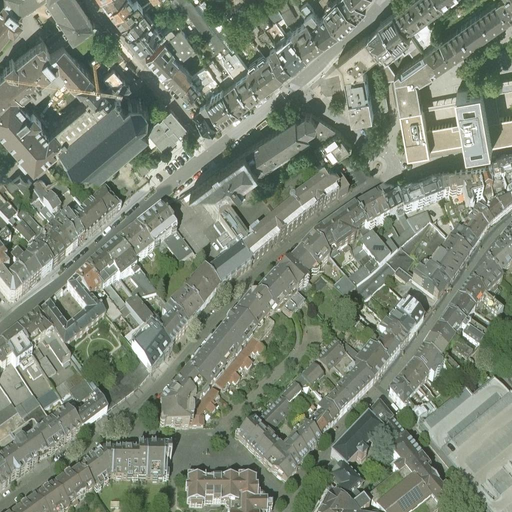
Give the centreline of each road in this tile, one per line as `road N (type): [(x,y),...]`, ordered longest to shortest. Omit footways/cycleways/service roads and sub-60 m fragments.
road 1 (residential): [(297,83),(406,172),(306,232),(143,401),(0,508)]
road 2 (residential): [(7,324),(215,149)]
road 3 (residential): [(92,0),(215,149)]
road 4 (residential): [(377,395),(469,511)]
road 5 (residential): [(290,504),(377,395)]
road 6 (residential): [(297,83),(386,0)]
